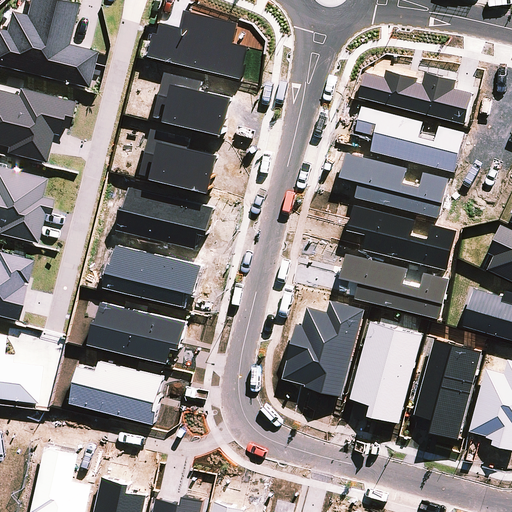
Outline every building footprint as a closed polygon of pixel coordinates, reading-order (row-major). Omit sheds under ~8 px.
[(0,59),(89,82),(98,45),(69,37),(78,0),(29,0),(27,9),(12,5),(7,24),(0,22),(0,59)] [(244,75),(253,41),(237,37),(243,14),(189,1),(185,22),(165,17),(162,27),(158,26),(151,53),(244,75)] [(235,91),(240,85),(168,66),(158,112),(174,115),(174,113),(227,125),(235,91)] [(457,84),(460,75),(428,67),(425,80),(418,78),(420,73),(389,66),(388,73),(367,68),(361,94),(468,119),(475,88),(457,84)] [(0,138),(7,141),(6,146),(46,156),(54,128),(59,129),(61,121),(68,123),(75,96),(20,82),(18,88),(0,83),(0,138)] [(458,169),(468,127),(442,121),(439,135),(423,130),(426,117),(365,101),(358,127),(377,132),(373,147),(458,169)] [(220,145),(221,142),(162,127),(163,124),(155,123),(143,169),(159,173),(159,170),(213,183),(223,146),(220,145)] [(441,214),(452,174),(426,167),(424,176),(408,172),(410,163),(348,147),(342,172),(361,176),(357,193),(441,214)] [(0,227),(38,237),(45,207),(50,209),(54,193),(43,190),(47,172),(0,160),(0,227)] [(209,229),(216,203),(133,182),(129,199),(125,198),(118,226),(197,246),(202,227),(209,229)] [(418,216),(356,200),(350,224),(370,229),(366,246),(450,267),(460,226),(434,220),(432,229),(416,225),(418,216)] [(511,275),(511,223),(504,220),(490,248),(496,251),(490,265),(511,275)] [(106,284),(185,304),(190,285),(197,287),(204,261),(120,240),(115,257),(113,256),(106,284)] [(0,309),(18,314),(27,278),(24,277),(24,276),(28,277),(34,253),(0,244),(0,309)] [(348,249),(343,273),(362,277),(357,295),(442,315),(446,299),(452,275),(426,268),(424,278),(408,274),(410,264),(348,249)] [(511,286),(507,285),(506,291),(477,282),(471,299),(469,299),(462,318),(467,319),(465,323),(511,334),(511,286)] [(306,383),(343,392),(367,305),(333,295),(329,306),(310,301),(305,320),(300,319),(284,375),(307,381),(306,383)] [(189,318),(105,297),(100,313),(97,313),(91,340),(170,360),(175,342),(183,344),(189,318)] [(374,398),(371,408),(402,419),(426,329),(374,316),(352,395),(374,398)] [(0,393),(43,398),(47,361),(17,358),(17,351),(9,350),(11,330),(0,329),(0,393)] [(484,347),(438,334),(417,410),(436,415),(432,427),(460,434),(484,347)] [(100,363),(82,359),(72,398),(158,420),(165,391),(162,390),(167,371),(102,355),(100,363)] [(489,364),(471,427),(489,431),(489,433),(496,433),(494,439),(511,443),(511,355),(507,369),(489,364)] [(89,511),(96,479),(77,475),(83,448),(50,441),(36,507),(40,507),(38,511),(89,511)] [(134,476),(106,472),(97,511),(144,511),(150,490),(131,484),(134,476)] [(203,511),(208,495),(187,489),(186,496),(160,492),(155,511),(203,511)] [(252,511),(247,511),(249,501),(219,495),(214,511),(252,511)]
